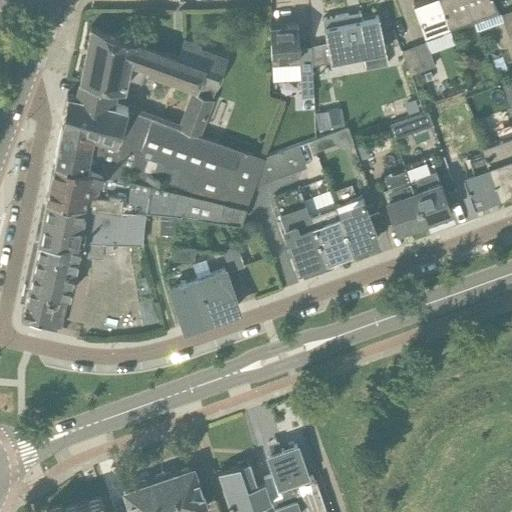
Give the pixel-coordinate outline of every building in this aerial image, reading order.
[(449,27),(448,24),(439,0),(420,0),(413,3),(425,36),(449,27)] [(439,0),(448,24),(472,16),(466,0),(439,0)] [(498,10),(496,7),(493,0),(466,0),(472,16),(477,30),(491,25),(487,14),(498,10)] [(509,37),(511,36),(511,9),(501,14),(509,37)] [(351,56),(364,54),(384,49),(378,16),(361,20),(360,12),(323,19),(327,42),(329,52),(350,48),(351,56)] [(272,64),(299,63),(299,46),(297,23),(269,25),(272,64)] [(124,37),(91,25),(76,96),(114,104),(118,88),(124,89),(130,61),(147,67),(145,71),(194,88),(193,91),(191,90),(179,122),(177,128),(178,128),(200,135),(200,134),(226,59),(199,49),(200,46),(184,40),(177,57),(126,38),(127,37),(125,36),(124,37)] [(414,45),(423,69),(434,65),(426,41),(414,45)] [(410,73),(423,69),(414,45),(402,50),(402,51),(405,61),(410,73)] [(313,94),(312,70),(300,70),(300,79),(301,95),(313,94)] [(430,71),(424,73),(427,81),(433,79),(430,71)] [(511,81),(503,84),(511,109),(511,81)] [(85,169),(93,136),(115,142),(125,107),(114,104),(76,96),(68,94),(69,93),(67,93),(54,162),(85,169)] [(314,112),(318,130),(344,125),(340,107),(314,112)] [(395,137),(431,124),(426,110),(390,123),(395,137)] [(332,149),(357,142),(353,126),(327,133),(332,149)] [(484,153),(499,195),(511,189),(511,134),(482,145),(484,153)] [(264,155),(253,186),(306,166),(298,144),(264,155)] [(365,144),(357,146),(362,159),(369,156),(365,144)] [(473,204),(499,195),(484,153),(470,158),(473,168),(462,172),(473,204)] [(85,169),(54,162),(46,199),(129,209),(145,211),(159,212),(177,214),(240,223),(245,207),(190,194),(85,169)] [(409,179),(424,222),(451,212),(435,169),(409,179)] [(398,231),(424,222),(409,179),(383,189),(398,231)] [(298,267),(325,258),(313,225),(309,214),(308,214),(299,187),(273,195),(283,223),(292,248),(298,267)] [(335,205),(350,248),(377,239),(362,196),(335,205)] [(98,241),(104,243),(142,243),(145,212),(145,211),(129,209),(46,199),(38,240),(71,241),(98,241)] [(375,202),(365,206),(369,215),(378,211),(375,202)] [(325,258),(350,248),(335,205),(309,214),(313,225),(325,258)] [(177,214),(159,212),(157,232),(175,234),(177,214)] [(71,241),(38,240),(21,317),(61,326),(77,255),(103,257),(103,243),(104,243),(98,241),(71,241)] [(222,249),(230,271),(245,265),(237,244),(222,249)] [(173,259),(194,260),(194,247),(174,246),(173,259)] [(197,276),(211,316),(238,306),(224,266),(197,276)] [(184,325),(211,316),(197,276),(169,286),(184,325)] [(273,506),(275,511),(302,511),(293,485),(309,480),(301,457),(303,456),(300,448),(298,447),(296,444),(268,454),(280,490),(281,489),(283,495),(285,502),(273,506)] [(237,511),(271,500),(264,481),(257,483),(249,460),(218,471),(231,511),(237,511)] [(192,511),(206,508),(192,466),(150,481),(160,511),(192,511)] [(160,511),(150,481),(124,489),(131,511),(160,511)] [(105,511),(101,497),(63,509),(62,505),(48,510),(46,510),(47,508),(45,508),(43,511),(105,511)]
